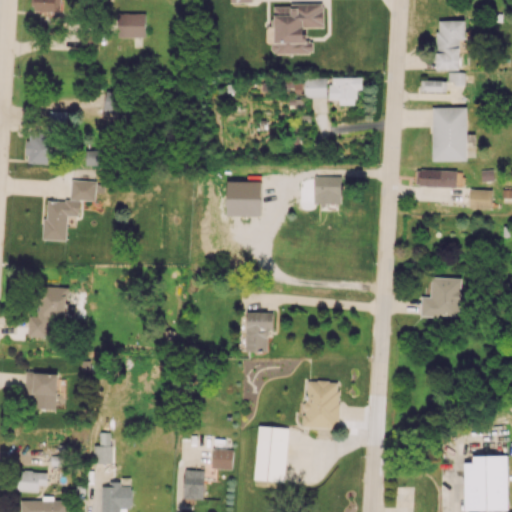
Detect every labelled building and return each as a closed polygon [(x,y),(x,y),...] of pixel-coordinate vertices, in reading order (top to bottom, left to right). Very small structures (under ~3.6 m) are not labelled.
[(60,11),(60,0),(34,0),(34,10),(60,11)] [(323,27),(323,4),(273,5),(274,24),(266,25),(266,43),(272,43),(272,54),(312,53),(312,41),(306,41),(305,27),(323,27)] [(145,13),(118,13),(117,36),(144,37),(145,13)] [(459,69),(459,39),(465,39),(464,20),(436,20),(436,69),(459,69)] [(329,77),(330,99),(338,98),(338,104),(356,104),(355,89),(362,89),(362,77),(329,77)] [(304,97),(327,96),(327,78),(304,78),(304,97)] [(421,91),(446,90),(446,80),(420,80),(421,91)] [(104,111),(119,111),(120,91),(105,90),(104,111)] [(466,106),(432,107),(432,160),(467,160),(466,106)] [(49,163),(50,133),(27,132),(26,163),(49,163)] [(105,164),(105,150),(85,151),(86,165),(105,164)] [(456,187),(457,170),(416,168),(416,185),(456,187)] [(341,176),(307,176),(306,193),(314,193),(313,202),(341,203),(341,176)] [(96,180),(71,179),(70,200),(45,199),(43,239),(66,240),(67,215),(80,216),(80,199),(95,200),(96,180)] [(226,214),(261,215),(261,181),(227,180),(226,214)] [(492,190),(469,189),(469,207),(491,207),(492,190)] [(461,278),(431,277),(430,297),(421,296),(420,315),(459,316),(461,278)] [(68,286),(37,286),(37,315),(29,315),(28,336),(51,336),(52,318),(73,319),(73,308),(68,308),(68,286)] [(247,311),(246,351),(270,351),(271,312),(247,311)] [(57,373),(25,372),(25,393),(34,393),(33,407),(56,408),(57,373)] [(339,427),(339,380),(304,380),(304,427),(339,427)] [(254,479),(285,481),(287,427),(257,425),(254,479)] [(111,463),(111,445),(93,445),(93,463),(111,463)] [(233,449),(212,448),(211,468),(232,468),(233,449)] [(508,509),(507,455),(472,455),(472,462),(463,462),(464,510),(508,509)] [(204,469),(184,469),(183,498),(203,499),(204,469)] [(38,484),(46,484),(46,471),(18,470),(17,490),(38,491),(38,484)] [(101,483),(101,511),(130,511),(130,486),(121,486),(121,483),(101,483)] [(67,511),(67,499),(20,500),(20,511),(67,511)]
